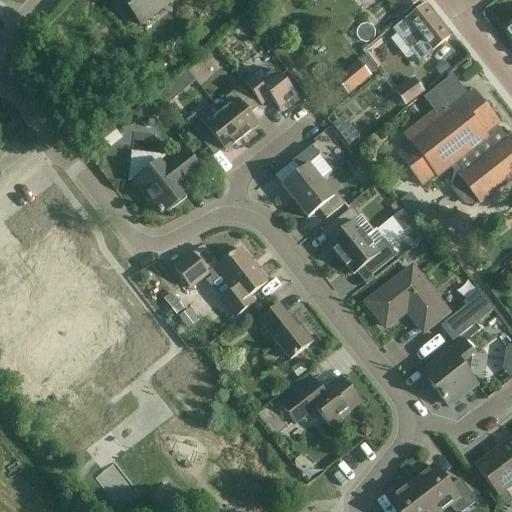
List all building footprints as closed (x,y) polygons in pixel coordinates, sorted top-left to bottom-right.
[(120,0),(140,25),(172,0),(120,0)] [(419,0),(392,0),(404,14),(420,1),(419,0)] [(448,39),(423,8),(406,22),(409,25),(396,35),(416,60),(429,50),(431,53),(448,39)] [(511,41),(511,24),(503,31),(511,41)] [(357,64),(336,81),(348,94),(368,77),(357,64)] [(266,79),(260,71),(243,84),(261,106),(270,99),(278,111),(296,97),(276,71),(266,79)] [(406,108),(425,93),(413,79),(395,95),(406,108)] [(172,86),(162,95),(170,105),(180,96),(172,86)] [(230,107),(221,114),(241,140),(258,126),(249,115),(258,108),(241,86),(224,99),(230,107)] [(511,178),(511,136),(506,141),(494,127),(496,125),(481,106),(482,105),(473,93),(448,113),(443,107),(416,128),(421,134),(409,143),(411,145),(397,156),(421,186),(434,176),(436,179),(455,164),(463,175),(458,179),(478,205),(511,178)] [(241,140),(221,114),(212,121),(202,109),(186,122),(207,149),(216,142),(224,153),(241,140)] [(143,120),(142,125),(145,129),(150,129),(154,126),(154,121),(151,118),(146,117),(143,120)] [(312,142),(332,131),(326,120),(306,131),(312,142)] [(253,148),(268,135),(261,127),(246,141),(253,148)] [(116,132),(103,142),(110,150),(122,140),(116,132)] [(188,132),(182,137),(189,146),(195,141),(188,132)] [(281,186),(294,203),(320,182),(307,166),(319,157),(311,147),(292,162),(300,171),(281,186)] [(159,163),(133,183),(159,216),(185,197),(176,185),(186,177),(190,181),(201,172),(183,150),(162,167),(159,163)] [(356,156),(347,163),(355,173),(364,166),(356,156)] [(333,198),(320,182),(294,203),(307,219),(318,211),(326,220),(344,205),(337,195),(333,198)] [(410,194),(399,202),(409,214),(419,206),(410,194)] [(340,260),(373,233),(360,217),(359,218),(351,209),(333,224),(340,233),(326,243),(340,260)] [(69,228),(54,240),(84,279),(99,267),(69,228)] [(376,231),(373,233),(340,260),(353,276),(364,267),(371,276),(396,256),(376,231)] [(214,269),(232,293),(222,301),(236,318),(254,304),(249,298),(267,284),(240,249),(214,269)] [(36,253),(21,265),(51,304),(66,292),(36,253)] [(208,274),(192,254),(173,269),(189,289),(208,274)] [(412,269),(367,304),(385,328),(406,311),(423,332),(446,314),(412,269)] [(105,277),(82,295),(112,334),(135,316),(105,277)] [(5,278),(0,282),(0,304),(19,329),(35,317),(5,278)] [(82,295),(59,313),(89,352),(112,334),(82,295)] [(171,295),(163,301),(175,316),(183,310),(171,295)] [(278,306),(258,321),(290,361),(313,343),(300,326),(296,329),(278,306)] [(465,307),(439,327),(452,343),(477,323),(465,307)] [(43,326),(20,344),(50,383),(73,365),(43,326)] [(462,342),(421,374),(448,408),(476,386),(467,375),(469,374),(471,360),(470,358),(473,356),(462,342)] [(20,344),(0,359),(0,366),(27,401),(50,383),(20,344)] [(213,345),(207,350),(215,360),(221,355),(213,345)] [(314,381),(280,408),(294,426),(315,410),(329,428),(360,404),(341,378),(323,392),(314,381)] [(98,385),(75,402),(63,386),(36,406),(67,446),(116,408),(98,385)] [(366,427),(360,432),(365,439),(371,434),(366,427)] [(511,437),(494,451),(511,475),(511,437)] [(511,486),(511,475),(494,451),(474,466),(498,497),(511,486)] [(433,467),(411,484),(431,511),(440,511),(449,506),(453,511),(463,511),(476,502),(459,480),(449,488),(433,467)] [(431,511),(411,484),(388,501),(396,511),(431,511)]
